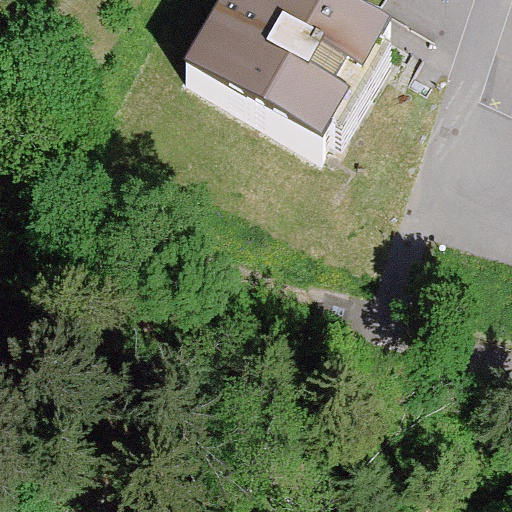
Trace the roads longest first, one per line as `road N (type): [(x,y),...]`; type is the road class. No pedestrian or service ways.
road 1 (track): [(0,192),(312,315),(381,334)]
road 2 (residential): [(502,0),(381,334)]
